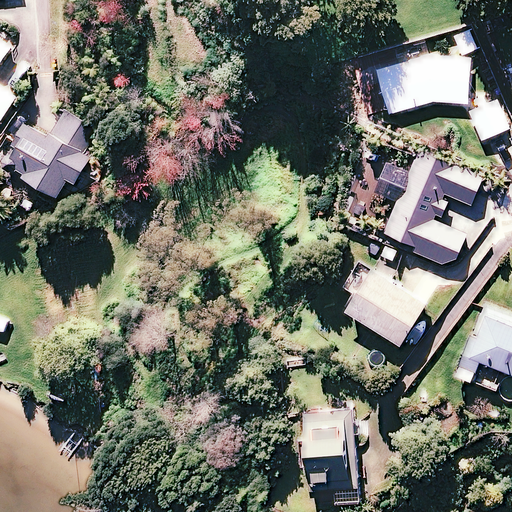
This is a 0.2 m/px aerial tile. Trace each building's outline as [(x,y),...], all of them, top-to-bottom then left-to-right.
[(0,61),(11,45),(0,37),(0,120),(17,94),(0,82),(0,61)] [(469,101),(472,56),(433,54),(379,67),(389,110),(436,99),(469,101)] [(482,137),(510,125),(511,124),(511,113),(506,100),(501,103),(498,97),(470,109),(482,137)] [(26,168),(25,170),(60,190),(70,172),(77,176),(91,151),(84,147),(96,127),(65,110),(53,131),(25,116),(14,136),(19,139),(14,148),(12,148),(11,148),(9,149),(8,150),(7,151),(6,152),(5,153),(5,155),(5,156),(5,158),(5,159),(6,161),(6,162),(8,163),(9,164),(10,165),(12,165),(13,165),(15,165),(16,165),(18,164),(19,163),(26,168)] [(402,339),(404,335),(414,342),(430,317),(419,310),(428,297),(373,262),(346,304),(402,339)] [(511,319),(486,309),(478,330),(474,329),(458,370),(495,384),(503,364),(511,367),(511,319)] [(361,501),(353,406),(305,410),(314,505),(361,501)]
